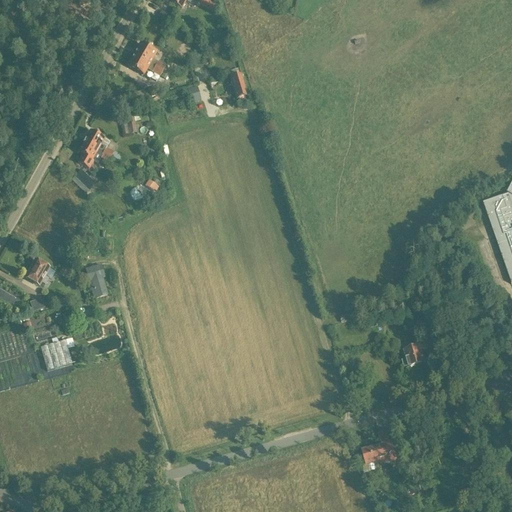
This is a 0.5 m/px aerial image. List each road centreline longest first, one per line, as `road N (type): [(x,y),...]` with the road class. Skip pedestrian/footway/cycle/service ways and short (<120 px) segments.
road 1 (residential): [(499,383),(56,506),(38,508),(0,491)]
road 2 (unclassified): [(0,240),(139,0)]
